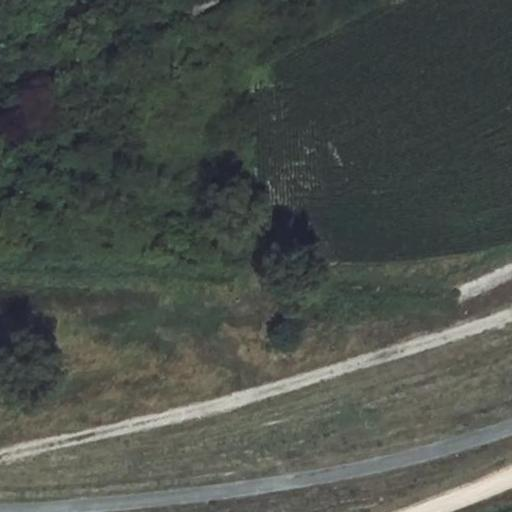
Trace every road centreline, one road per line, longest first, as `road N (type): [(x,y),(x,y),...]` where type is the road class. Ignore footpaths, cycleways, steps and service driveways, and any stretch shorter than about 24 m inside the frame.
road 1 (track): [(0,459),(231,403),(511,315)]
road 2 (unclassified): [(71,511),(286,485),(511,418)]
